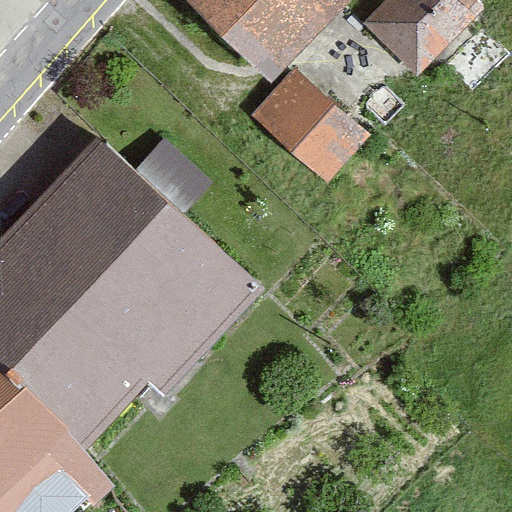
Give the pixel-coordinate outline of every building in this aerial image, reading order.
[(190,0),(277,80),(352,0),(190,0)] [(384,0),(368,15),(420,70),(484,9),(475,0),(384,0)] [(299,65),(260,108),(332,173),(371,130),(299,65)] [(106,122),(0,234),(0,364),(86,445),(149,377),(169,396),(277,282),(106,122)] [(0,511),(25,511),(35,502),(43,511),(80,511),(120,477),(86,445),(0,364),(0,511)]
